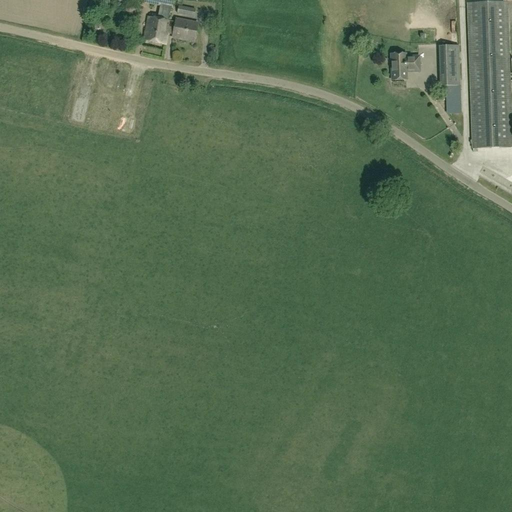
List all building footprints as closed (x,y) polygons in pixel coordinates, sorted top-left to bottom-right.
[(173,9),(174,0),(143,0),(143,3),(173,9)] [(511,147),(511,140),(507,3),(467,4),(472,149),(511,147)] [(194,18),(195,9),(178,5),(177,14),(194,18)] [(165,45),(167,33),(169,22),(169,21),(149,17),(144,41),(165,45)] [(175,24),(169,22),(167,33),(173,34),(172,38),(194,43),(198,24),(176,20),(175,24)] [(440,87),(460,86),(459,46),(439,47),(439,58),(442,58),(442,69),(439,69),(440,87)] [(420,72),(419,57),(406,58),(405,54),(391,55),(392,81),(407,80),(406,72),(420,72)]
